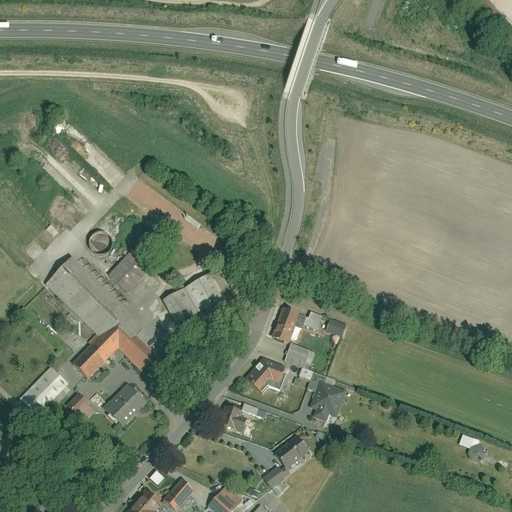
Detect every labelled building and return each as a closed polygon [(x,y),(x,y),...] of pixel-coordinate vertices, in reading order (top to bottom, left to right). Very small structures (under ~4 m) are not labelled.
[(150,225),(154,215),(142,209),(137,219),(150,225)] [(95,257),(111,249),(102,232),(86,240),(95,257)] [(131,252),(108,275),(127,294),(150,271),(131,252)] [(91,347),(72,367),(87,382),(117,351),(139,372),(154,356),(134,336),(143,327),(71,256),(42,285),(94,336),(87,343),(91,347)] [(237,304),(218,270),(164,300),(182,334),(237,304)] [(282,312),(273,338),(289,343),(294,328),(303,331),(304,327),(316,331),(321,318),(311,314),(309,321),(282,312)] [(323,333),(340,338),(344,325),(327,321),(323,333)] [(263,359),(243,379),(260,393),(269,383),(278,386),(285,368),(263,359)] [(49,368),(18,399),(30,411),(41,400),(47,405),(67,386),(49,368)] [(336,417),(345,392),(332,388),(335,381),(313,373),(307,391),(315,394),(310,409),(316,411),(314,418),(325,422),(328,414),(336,417)] [(146,404),(127,386),(104,411),(123,429),(146,404)] [(92,414),(76,397),(59,413),(75,430),(92,414)] [(242,404),(240,411),(263,420),(265,413),(242,404)] [(243,413),(223,407),(218,428),(231,432),(233,427),(242,430),(245,419),(241,418),(243,413)] [(480,465),(485,449),(477,446),(478,442),(461,436),(457,446),(468,450),(465,459),(480,465)] [(278,466),(261,479),(270,490),(290,475),(286,470),(308,453),(296,438),(275,453),(285,466),(280,470),(278,466)] [(152,474),(149,481),(157,484),(160,478),(152,474)] [(181,482),(164,502),(175,511),(176,511),(193,493),(181,482)] [(224,488),(207,508),(212,511),(231,511),(240,502),(224,488)] [(145,492),(126,511),(157,511),(161,507),(145,492)]
